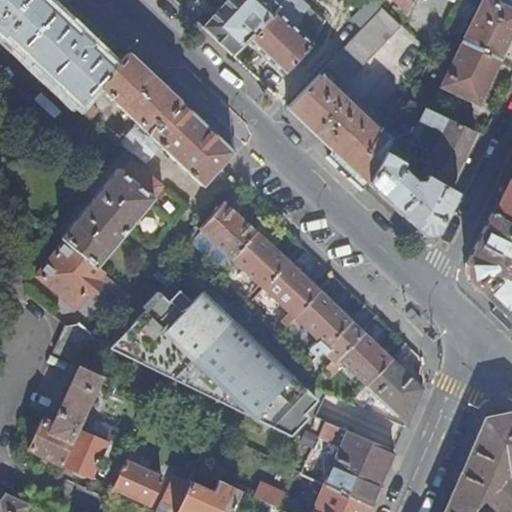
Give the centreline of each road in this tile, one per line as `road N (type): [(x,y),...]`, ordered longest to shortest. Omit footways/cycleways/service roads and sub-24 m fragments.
road 1 (tertiary): [(426,295),(143,27),(98,0)]
road 2 (residential): [(426,295),(511,120)]
road 3 (tertiary): [(406,511),(483,348)]
